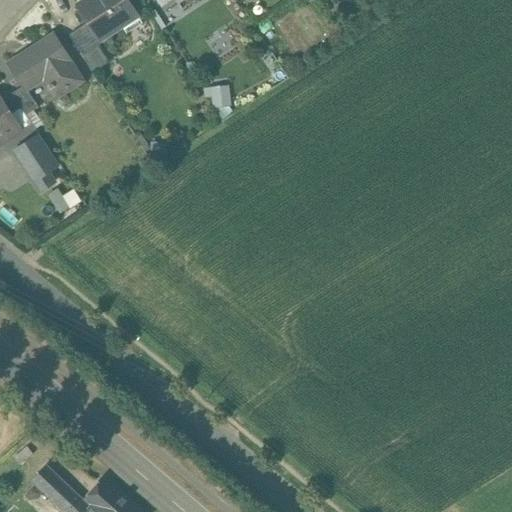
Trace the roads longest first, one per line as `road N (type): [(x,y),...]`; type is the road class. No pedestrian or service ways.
road 1 (unclassified): [(0,256),(304,511)]
road 2 (primary): [(182,511),(0,357)]
